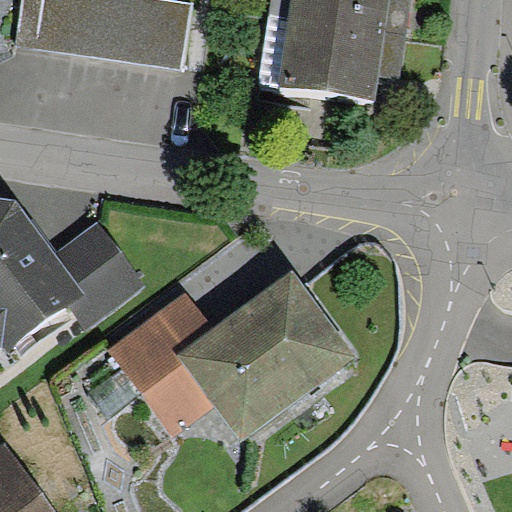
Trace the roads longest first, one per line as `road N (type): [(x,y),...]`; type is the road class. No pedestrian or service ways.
road 1 (residential): [(0,149),(461,215)]
road 2 (residential): [(461,215),(455,283),(400,430)]
road 3 (residential): [(461,215),(482,0)]
road 4 (residential): [(400,430),(282,511)]
